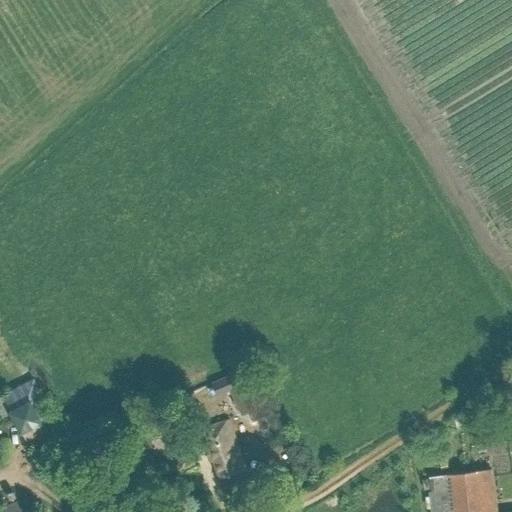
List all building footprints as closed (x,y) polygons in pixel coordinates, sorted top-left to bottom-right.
[(258,406),(240,367),(209,382),(216,396),(228,391),(239,415),(258,406)] [(34,377),(2,393),(0,393),(0,410),(3,416),(11,411),(30,446),(61,429),(34,377)] [(183,415),(197,411),(191,393),(177,398),(183,415)] [(217,476),(244,468),(228,416),(201,425),(217,476)] [(430,491),(428,491),(430,511),(511,511),(511,510),(499,511),(497,511),(493,467),(444,473),(444,476),(428,478),(430,491)] [(0,511),(32,511),(26,494),(0,503),(0,511)]
